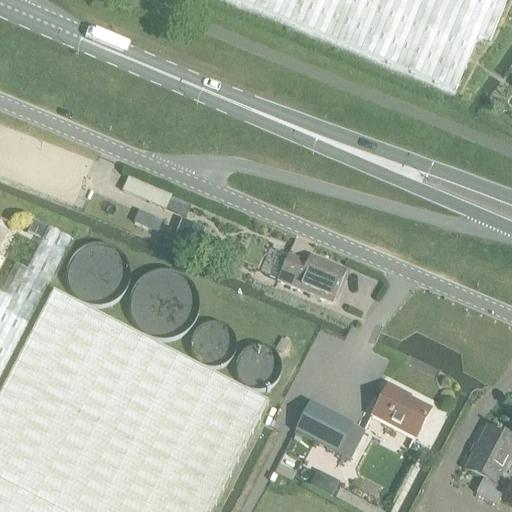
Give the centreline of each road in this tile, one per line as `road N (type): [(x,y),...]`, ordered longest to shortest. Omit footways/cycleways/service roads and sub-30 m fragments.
road 1 (unclassified): [(180,175),(511,317)]
road 2 (unclassified): [(180,175),(226,164),(481,232),(503,226)]
road 3 (primary): [(323,141),(27,16)]
road 4 (primary): [(323,141),(503,226)]
road 5 (primary): [(511,200),(430,167),(323,141)]
road 6 (unclassified): [(0,102),(180,175)]
